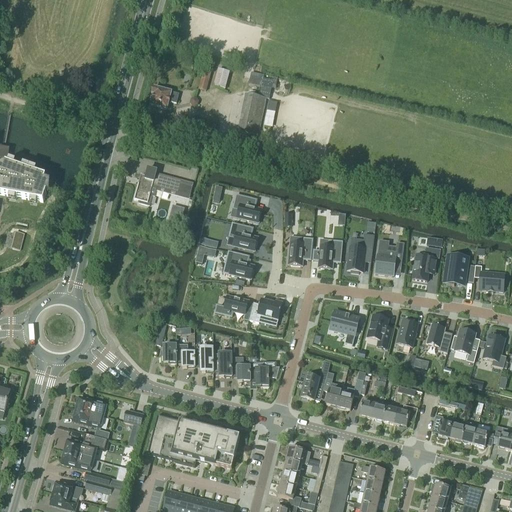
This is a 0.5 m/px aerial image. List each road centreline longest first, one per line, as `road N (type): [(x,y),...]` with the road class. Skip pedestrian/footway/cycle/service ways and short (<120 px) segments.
road 1 (track): [(511,229),(123,136),(0,96)]
road 2 (primary): [(81,242),(146,0)]
road 3 (residential): [(511,320),(331,290),(309,297)]
road 4 (tertiary): [(276,423),(134,383)]
road 5 (tertiary): [(416,458),(276,423)]
